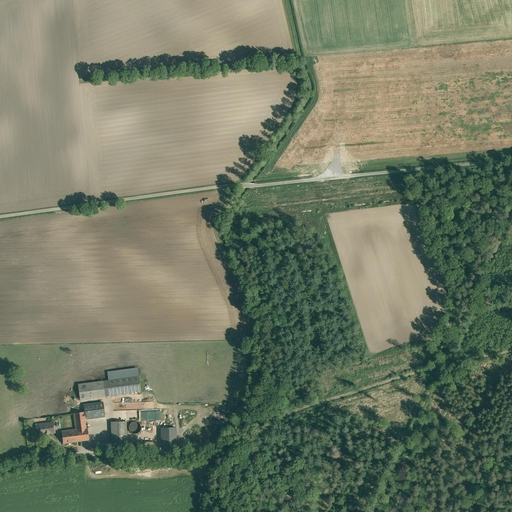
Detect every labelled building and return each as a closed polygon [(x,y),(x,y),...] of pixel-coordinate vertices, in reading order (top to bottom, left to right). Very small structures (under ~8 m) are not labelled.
[(139,376),(78,384),(80,399),(141,391),(139,376)] [(104,417),(103,402),(84,404),(85,412),(73,413),(75,429),(61,431),(63,444),(89,441),(87,419),(104,417)] [(161,420),(161,410),(138,411),(138,421),(161,420)] [(53,422),(38,425),(39,435),(55,433),(53,422)] [(126,422),(111,422),(111,442),(96,442),(96,451),(127,450),(126,422)] [(138,433),(138,422),(128,422),(128,433),(138,433)] [(175,427),(160,428),(161,448),(176,448),(175,427)]
